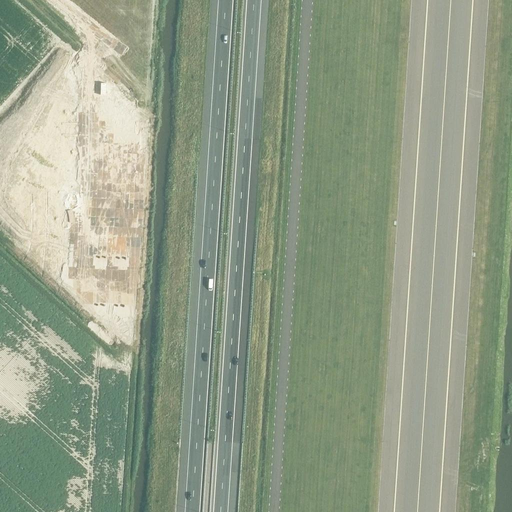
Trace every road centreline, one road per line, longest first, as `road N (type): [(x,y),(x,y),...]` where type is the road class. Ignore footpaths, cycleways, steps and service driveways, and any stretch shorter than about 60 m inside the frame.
road 1 (motorway): [(220,511),(254,0)]
road 2 (motorway): [(225,0),(192,511)]
